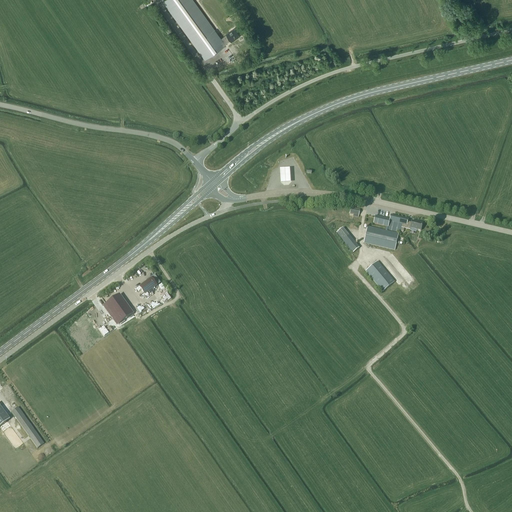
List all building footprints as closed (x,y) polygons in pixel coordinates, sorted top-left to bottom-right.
[(165,0),(163,2),(205,60),(225,45),(231,41),(231,42),(240,36),(235,29),(226,35),(227,35),(221,39),(192,0),(165,0)] [(237,61),(231,54),(227,57),(232,64),(237,61)] [(290,181),(289,167),(280,168),(280,182),(290,181)] [(353,216),(358,217),(358,216),(359,216),(360,210),(351,208),(350,214),(354,215),(353,216)] [(386,227),(385,231),(387,232),(387,230),(392,231),(392,230),(397,232),(397,231),(401,232),(401,231),(403,232),(404,228),(410,230),(410,228),(421,231),(423,223),(412,221),(411,223),(407,222),(408,219),(391,215),(389,220),(375,216),(373,224),(386,227)] [(385,231),(367,227),(366,232),(363,243),(395,250),(398,235),(387,232),(385,231)] [(342,241),(353,253),(359,248),(349,236),(342,241)] [(383,292),(394,282),(377,262),(366,271),(383,292)] [(144,295),(156,286),(151,278),(139,287),(144,295)] [(119,322),(133,312),(119,293),(105,304),(119,322)] [(0,426),(10,419),(0,406),(0,426)] [(37,448),(44,444),(18,407),(11,412),(37,448)]
